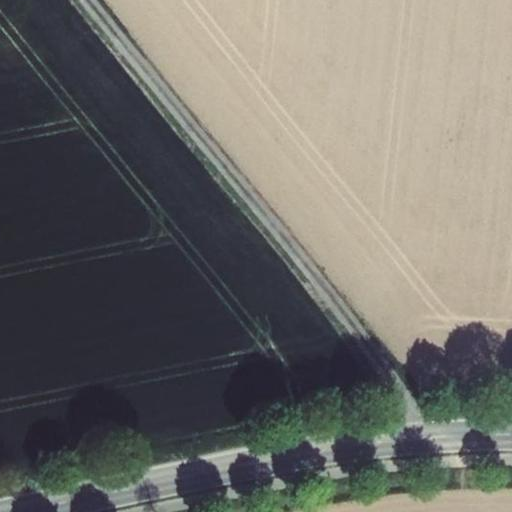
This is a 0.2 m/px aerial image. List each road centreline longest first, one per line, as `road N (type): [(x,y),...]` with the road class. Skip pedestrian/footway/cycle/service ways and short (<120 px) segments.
road 1 (track): [(429,436),(92,0)]
road 2 (primary): [(12,511),(343,446),(511,435)]
